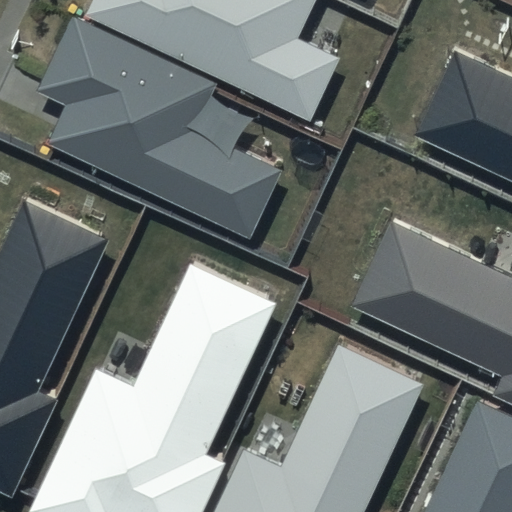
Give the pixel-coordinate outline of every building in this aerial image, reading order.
[(313,0),(93,0),(86,17),(311,122),(341,58),(296,37),(313,0)] [(216,85),(73,19),(39,92),(66,105),(47,145),(251,240),(282,173),(194,133),(216,85)] [(511,79),(457,54),(419,136),(511,179),(511,79)] [(108,238),(23,199),(0,248),(0,490),(11,496),(56,401),(37,392),(108,238)] [(511,280),(393,225),(355,307),(502,375),(492,396),(511,405),(511,280)] [(274,302),(189,262),(131,386),(95,369),(29,511),(31,511),(199,511),(221,464),(203,455),(274,302)] [(363,511),(424,383),(338,343),(281,467),(245,450),(215,511),(363,511)] [(511,511),(511,418),(476,402),(425,511),(511,511)]
